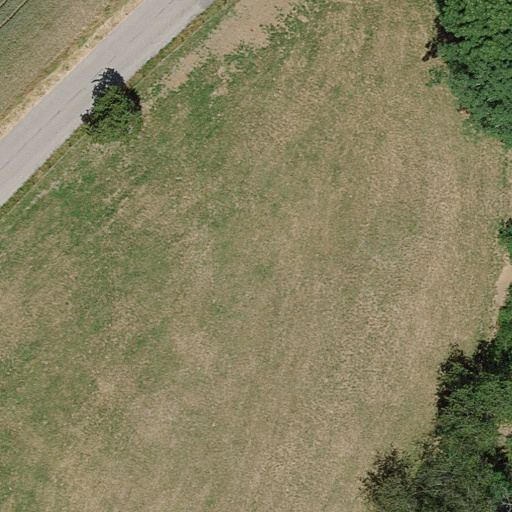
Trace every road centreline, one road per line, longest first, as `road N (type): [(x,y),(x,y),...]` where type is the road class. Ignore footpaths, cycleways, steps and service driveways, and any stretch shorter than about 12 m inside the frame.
road 1 (motorway): [(106,511),(422,0)]
road 2 (tertiary): [(180,0),(0,171)]
road 3 (motorway): [(97,0),(0,153)]
